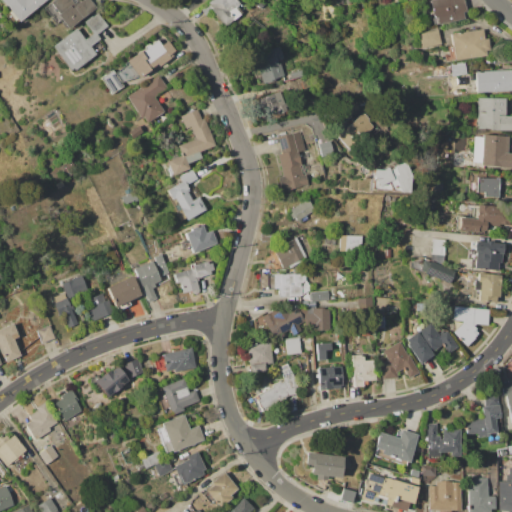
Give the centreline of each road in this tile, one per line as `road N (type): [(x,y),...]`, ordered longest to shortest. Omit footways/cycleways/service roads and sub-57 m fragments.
road 1 (residential): [(324,511),(262,470),(231,418),(219,351),(253,197),(250,159),(201,47),(177,18)]
road 2 (residential): [(245,447),(324,417),(435,394),(475,369),(511,324)]
road 3 (residential): [(0,400),(111,341),(222,321)]
